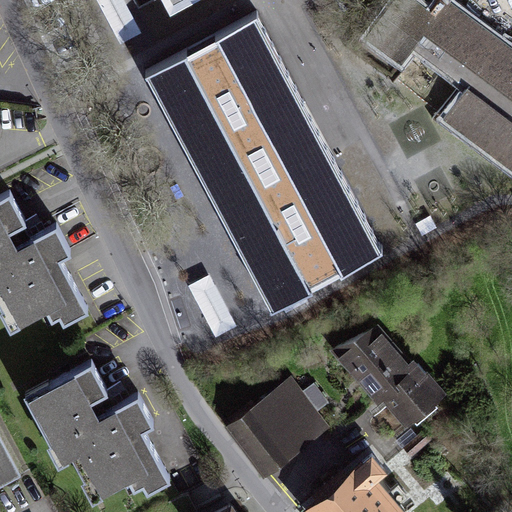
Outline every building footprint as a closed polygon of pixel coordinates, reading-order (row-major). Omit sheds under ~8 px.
[(162,0),(171,16),(200,0),(162,0)] [(511,109),(511,43),(452,0),(442,0),(435,11),(420,0),(394,0),(370,32),(403,56),(416,38),(511,109)] [(257,11),(149,69),(275,305),(383,247),(257,11)] [(511,167),(511,111),(472,82),(445,118),(511,167)] [(8,184),(0,188),(0,305),(9,324),(46,305),(50,313),(61,308),(65,316),(88,304),(60,251),(71,245),(57,217),(32,230),(8,184)] [(355,331),(336,346),(376,397),(386,389),(411,420),(440,396),(385,327),(365,343),(355,331)] [(92,357),(25,391),(60,460),(73,453),(93,493),(132,474),(136,482),(145,478),(149,486),(171,475),(145,423),(154,419),(139,389),(115,402),(92,357)] [(325,422),(292,376),(232,419),(266,466),(325,422)] [(0,485),(22,474),(0,432),(0,485)] [(411,511),(363,457),(310,503),(318,511),(411,511)] [(242,511),(235,498),(209,511),(242,511)]
